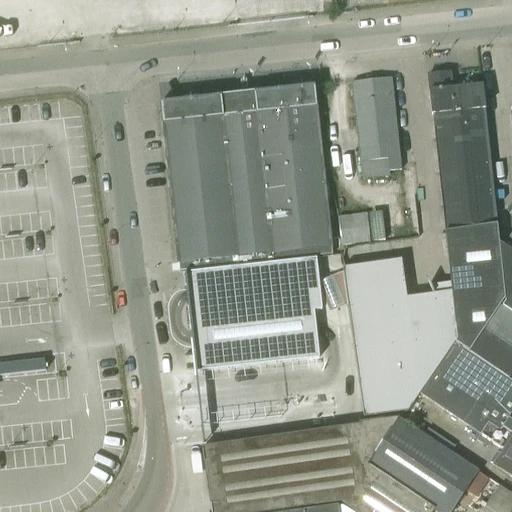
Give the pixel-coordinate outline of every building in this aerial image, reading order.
[(449,73),(426,75),(443,233),(495,226),(483,110),(481,86),(451,89),(449,73)] [(389,79),(349,84),(360,181),(388,177),(387,172),(399,171),(389,79)] [(219,97),(160,103),(176,263),(329,247),(312,87),(287,90),(253,94),(219,97)] [(365,215),(336,219),(339,247),(368,243),(365,215)] [(495,226),(443,233),(448,285),(449,297),(454,341),(452,344),(467,354),(503,301),(497,244),(495,226)] [(511,315),(511,253),(497,244),(503,301),(503,303),(500,308),(511,315)] [(315,259),(183,273),(194,372),(318,359),(313,311),(321,310),(318,280),(315,259)] [(454,341),(449,297),(408,303),(403,265),(372,270),(343,274),(346,303),(363,424),(396,420),(419,396),(452,344),(454,341)] [(343,274),(342,270),(318,280),(328,310),(346,303),(343,274)] [(511,315),(500,308),(484,332),(511,350),(511,315)] [(483,331),(468,354),(507,379),(511,371),(511,350),(484,332),(483,331)] [(452,344),(419,396),(489,444),(504,423),(511,427),(511,384),(467,354),(452,344)] [(327,372),(269,378),(271,402),(320,397),(321,407),(330,406),(328,382),(327,372)] [(359,427),(201,449),(209,511),(272,511),(287,510),(338,503),(352,511),(430,511),(431,511),(432,511),(450,511),(476,474),(396,420),(363,424),(359,425),(359,427)] [(511,427),(504,423),(489,444),(502,453),(492,467),(511,480),(511,427)] [(487,495),(498,501),(507,486),(496,480),(487,495)]
